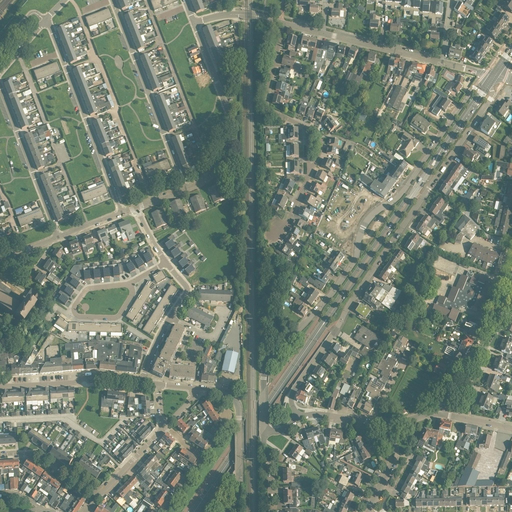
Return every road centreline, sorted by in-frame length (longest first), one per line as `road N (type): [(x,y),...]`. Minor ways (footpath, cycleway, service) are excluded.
road 1 (secondary): [(193,511),(491,81)]
road 2 (residential): [(298,418),(290,400),(295,388),(490,99),(491,81)]
road 3 (residential): [(485,73),(403,190),(364,222),(355,259),(320,305)]
road 4 (residential): [(45,21),(120,214)]
road 5 (residential): [(184,189),(112,0)]
road 6 (residential): [(184,189),(219,165),(230,134),(193,24)]
road 7 (residential): [(442,63),(284,24)]
road 8 (residential): [(57,237),(0,87)]
road 9 (residential): [(226,511),(239,482),(236,406),(229,394),(196,390)]
road 10 (residential): [(438,412),(486,343),(511,284)]
road 11 (residential): [(130,283),(87,289),(74,311),(116,317),(131,289)]
road 12 (residential): [(142,382),(0,384)]
road 13 (residential): [(142,382),(185,291),(166,262)]
road 14 (residential): [(307,128),(265,103),(284,24)]
